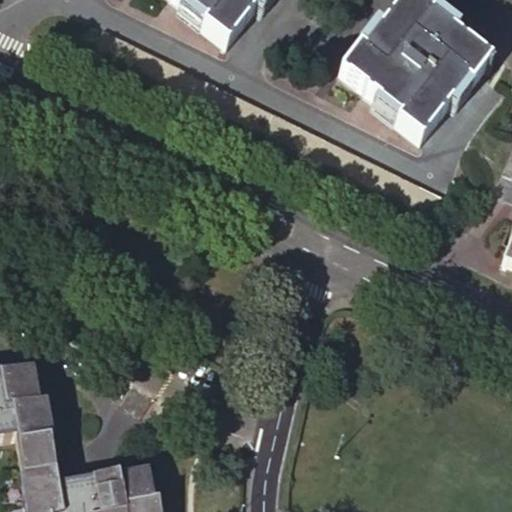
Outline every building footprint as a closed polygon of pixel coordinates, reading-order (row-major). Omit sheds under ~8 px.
[(199,37),(224,56),(266,0),(160,0),(202,32),(199,37)] [(396,127),(418,151),(463,93),(467,95),(482,76),(486,80),(490,75),(485,72),(487,70),(428,23),(431,19),(407,0),(406,0),(360,59),(356,56),(336,81),(392,132),(396,127)] [(89,59),(430,226),(442,201),(101,33),(89,59)] [(511,234),(499,269),(511,273),(511,234)] [(155,511),(154,506),(149,507),(144,476),(115,481),(114,478),(54,488),(47,445),(50,444),(44,409),(37,410),(31,375),(0,380),(0,441),(14,439),(20,479),(17,479),(22,511),(155,511)]
